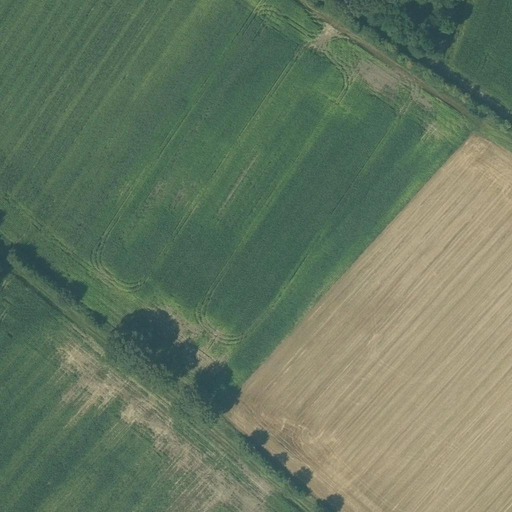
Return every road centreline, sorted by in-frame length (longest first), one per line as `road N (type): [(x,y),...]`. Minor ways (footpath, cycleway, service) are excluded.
road 1 (unclassified): [(511,116),(341,0)]
road 2 (track): [(309,511),(200,419)]
